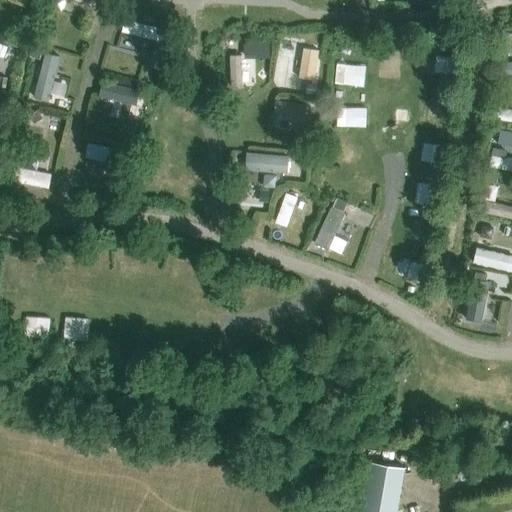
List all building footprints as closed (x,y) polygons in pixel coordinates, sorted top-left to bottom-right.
[(0,54),(6,56),(10,45),(0,41),(0,54)] [(268,56),(268,43),(245,43),(245,55),(268,56)] [(297,81),(316,82),(317,48),(298,48),(297,81)] [(34,98),(53,101),(61,54),(43,51),(34,98)] [(243,53),(228,53),(230,85),(245,85),(243,53)] [(511,73),(511,61),(502,61),(502,73),(511,73)] [(363,84),(363,63),(335,62),(334,83),(363,84)] [(96,95),(135,105),(139,89),(100,79),(96,95)] [(315,85),(306,83),(304,94),(313,96),(315,85)] [(511,107),(502,106),(501,119),(511,119),(511,107)] [(87,140),(83,155),(110,162),(113,147),(87,140)] [(309,143),(301,142),(299,152),(308,153),(309,143)] [(493,146),(488,164),(511,169),(511,156),(507,155),(508,149),(493,146)] [(243,152),(242,170),(286,171),(287,153),(243,152)] [(22,153),(20,165),(46,170),(49,158),(22,153)] [(15,165),(12,179),(49,189),(53,174),(15,165)] [(248,181),(274,186),(276,173),(250,169),(248,181)] [(495,174),(486,172),(484,182),(493,184),(495,174)] [(409,175),(406,190),(427,195),(430,180),(409,175)] [(288,225),(297,195),(283,191),(274,222),(288,225)] [(511,215),(511,205),(495,202),(493,212),(511,215)] [(312,240),(338,254),(345,240),(333,234),(342,217),(328,210),(312,240)] [(474,263),(511,267),(511,255),(491,253),(492,247),(476,245),(474,263)] [(483,319),(485,279),(469,278),(468,319),(483,319)] [(461,458),(457,477),(481,481),(484,463),(461,458)] [(354,511),(397,511),(405,468),(363,461),(354,511)]
